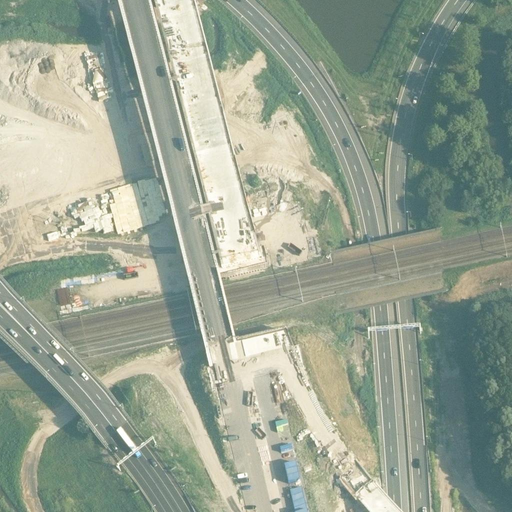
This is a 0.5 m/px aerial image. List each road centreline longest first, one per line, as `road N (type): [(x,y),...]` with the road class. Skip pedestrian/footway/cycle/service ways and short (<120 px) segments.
road 1 (motorway): [(132,0),(260,511)]
road 2 (track): [(37,511),(28,475),(40,435),(119,371),(156,365),(179,387),(234,511)]
road 3 (motorway): [(396,326),(375,225),(341,127),(233,0)]
road 4 (motorway): [(384,511),(308,410),(219,187)]
road 5 (motorway): [(396,326),(402,123),(420,65),(458,0)]
road 6 (motorway): [(296,511),(219,187)]
road 7 (track): [(0,325),(310,255)]
road 8 (motorway): [(28,338),(176,511)]
road 9 (motorway): [(219,187),(171,0)]
road 10 (motorway): [(408,511),(396,326)]
road 11 (track): [(141,203),(127,240),(22,255),(0,269)]
